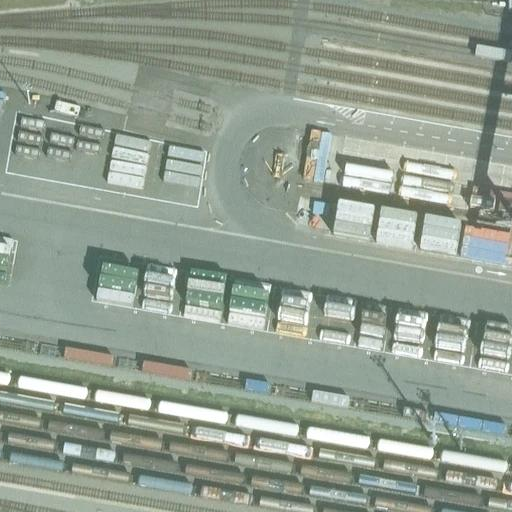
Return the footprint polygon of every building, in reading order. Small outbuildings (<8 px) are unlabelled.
[(25,122),(24,133),(47,135),(48,124),(25,122)] [(192,188),(194,153),(158,151),(156,186),(192,188)] [(296,223),(322,232),(330,210),(304,201),(296,223)] [(130,296),(132,272),(103,270),(102,295),(130,296)] [(143,314),(170,319),(177,282),(150,277),(143,314)] [(192,283),(190,294),(217,299),(219,287),(192,283)] [(188,299),(187,321),(213,323),(214,301),(188,299)] [(360,341),(383,342),(385,309),(362,308),(360,341)] [(319,310),(320,345),(346,345),(346,321),(349,321),(349,309),(319,310)] [(421,348),(425,325),(396,320),(392,342),(421,348)] [(466,355),(467,328),(437,327),(436,353),(466,355)] [(478,354),(500,360),(507,335),(484,329),(478,354)]
